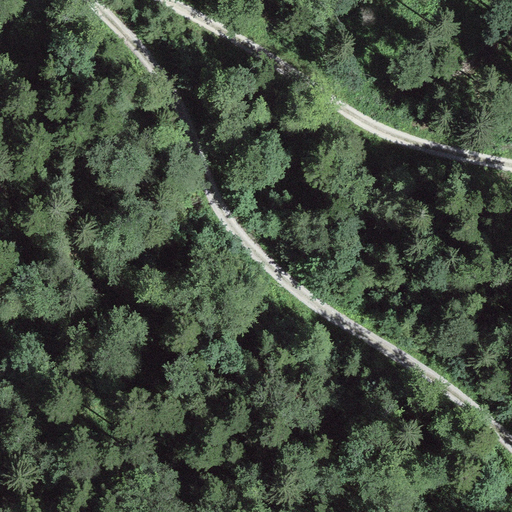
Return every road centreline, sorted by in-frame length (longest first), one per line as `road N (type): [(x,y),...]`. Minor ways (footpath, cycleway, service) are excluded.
road 1 (track): [(94,0),(142,42),(175,87),(210,197),(282,281),(427,368),(511,434)]
road 2 (track): [(176,0),(325,80),(364,124),(511,159)]
